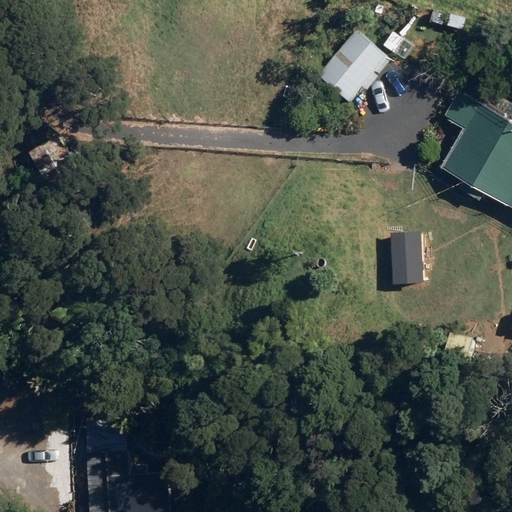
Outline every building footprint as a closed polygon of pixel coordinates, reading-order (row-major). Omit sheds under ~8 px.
[(354,31),(317,75),(348,102),(361,87),(365,90),(389,61),(354,31)] [(462,182),(458,190),(477,201),(483,191),(511,208),(511,126),(463,98),(450,120),(465,128),(441,169),(462,182)] [(67,165),(46,170),(52,193),(72,188),(67,165)] [(480,335),(451,333),(449,356),(478,358),(480,335)] [(85,426),(89,511),(165,511),(164,474),(123,476),(120,424),(109,425),(109,419),(92,420),(92,425),(85,426)]
